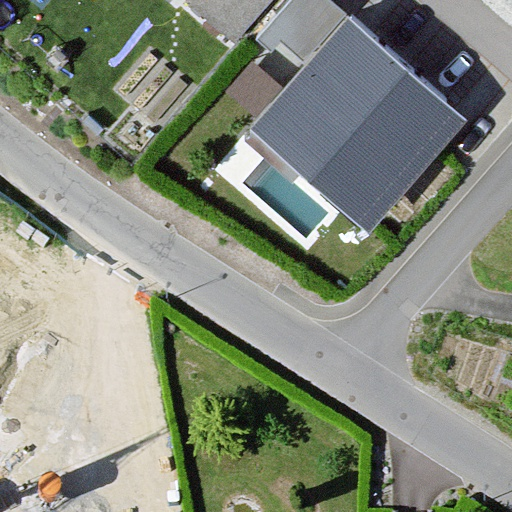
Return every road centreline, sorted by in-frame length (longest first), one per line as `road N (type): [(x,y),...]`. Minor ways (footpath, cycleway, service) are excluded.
road 1 (residential): [(359,361),(66,181),(0,128)]
road 2 (residential): [(359,361),(511,183)]
road 3 (residential): [(511,463),(359,361)]
